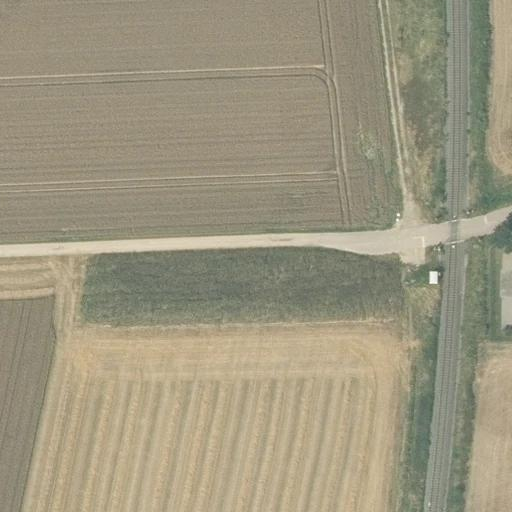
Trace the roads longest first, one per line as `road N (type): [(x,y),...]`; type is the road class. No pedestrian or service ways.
road 1 (track): [(0,242),(409,225),(383,0)]
road 2 (track): [(382,511),(409,225)]
